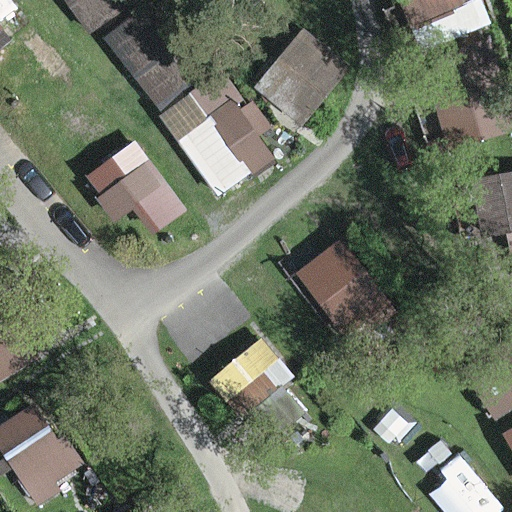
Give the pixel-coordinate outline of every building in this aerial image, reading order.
[(0,0),(0,46),(45,9),(37,0),(0,0)] [(146,0),(87,0),(107,28),(146,0)] [(166,0),(158,0),(122,29),(182,104),(223,71),(166,0)] [(418,0),(426,21),(481,0),(418,0)] [(89,58),(54,20),(13,58),(48,97),(89,58)] [(368,61),(317,24),(281,75),(333,111),(368,61)] [(511,129),(511,55),(506,35),(475,44),(501,132),(511,129)] [(289,150),(248,95),(194,135),(236,190),(289,150)] [(183,180),(151,136),(106,169),(139,213),(183,180)] [(404,300),(356,234),(310,267),(358,333),(404,300)] [(0,288),(0,369),(5,378),(62,342),(20,276),(0,288)] [(297,355),(279,333),(226,375),(245,398),(297,355)] [(71,433),(48,397),(4,425),(54,501),(77,486),(71,477),(100,458),(80,427),(71,433)] [(479,460),(433,483),(447,511),(467,511),(497,498),(479,460)] [(144,511),(184,511),(168,492),(144,511)]
